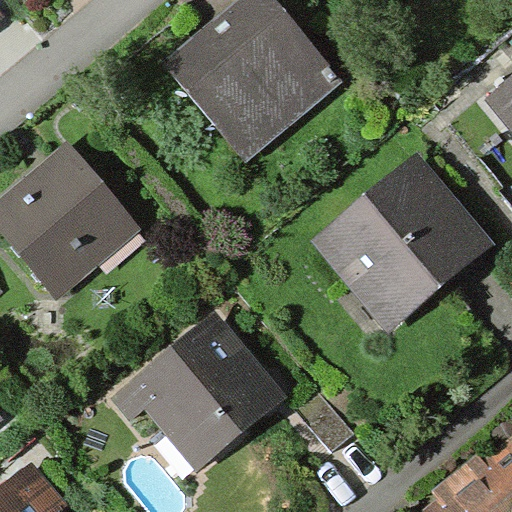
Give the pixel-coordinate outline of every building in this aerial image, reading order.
[(274,0),(250,0),(170,68),(256,170),(351,90),(274,0)] [(0,34),(9,26),(0,15),(0,34)] [(511,92),(496,106),(511,126),(511,92)] [(71,150),(0,210),(0,230),(67,308),(148,239),(71,150)] [(430,162),(321,247),(395,339),(503,254),(430,162)] [(224,321),(136,391),(204,477),(293,408),(224,321)] [(511,511),(511,434),(415,511),(511,511)] [(0,511),(67,511),(35,473),(0,501),(0,511)]
